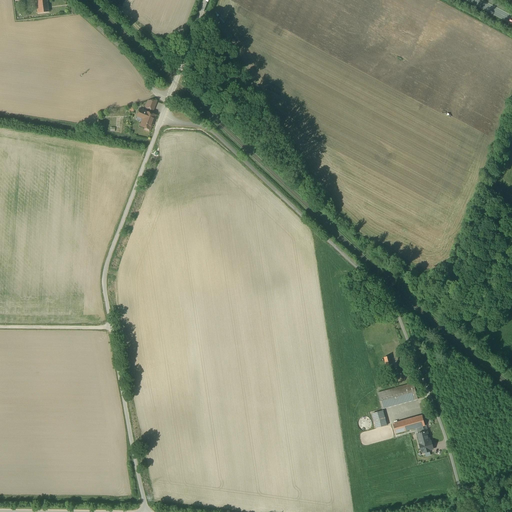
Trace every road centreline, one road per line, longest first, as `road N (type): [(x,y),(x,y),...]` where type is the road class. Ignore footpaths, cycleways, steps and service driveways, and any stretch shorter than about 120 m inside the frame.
road 1 (unclassified): [(162,117),(104,271),(145,511)]
road 2 (unclassified): [(162,117),(210,130),(375,284),(431,399)]
road 3 (unclassified): [(205,0),(162,117)]
